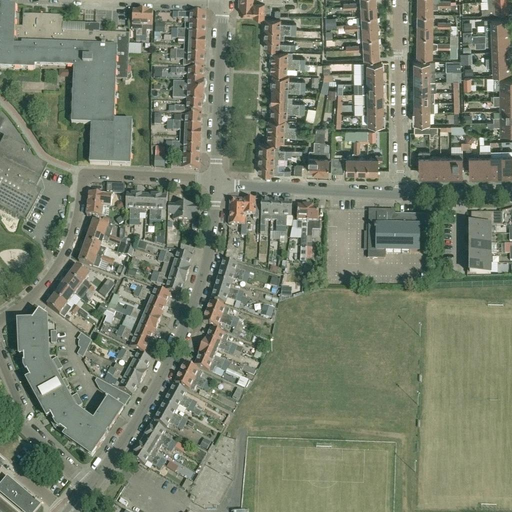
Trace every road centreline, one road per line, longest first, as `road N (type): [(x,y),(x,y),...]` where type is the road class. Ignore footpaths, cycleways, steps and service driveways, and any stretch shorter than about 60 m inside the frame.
road 1 (unclassified): [(89,487),(165,366),(207,249),(214,184)]
road 2 (residential): [(0,321),(50,278),(86,178),(214,184)]
road 3 (residential): [(394,0),(398,194)]
road 4 (residential): [(398,194),(214,184)]
road 5 (unclassified): [(214,184),(221,4)]
road 6 (residential): [(221,4),(91,0)]
